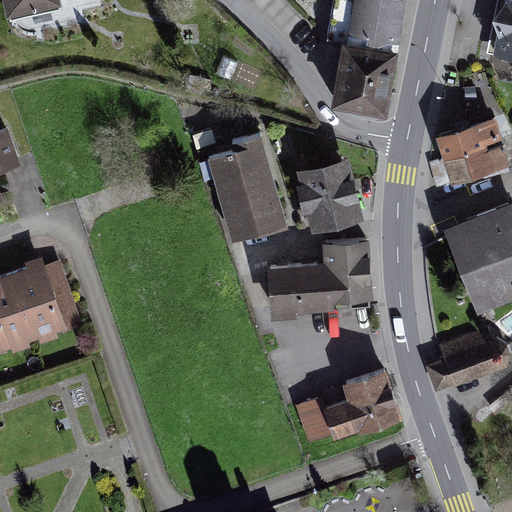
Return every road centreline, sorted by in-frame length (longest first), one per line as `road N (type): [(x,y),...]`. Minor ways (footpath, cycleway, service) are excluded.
road 1 (residential): [(159,511),(60,221)]
road 2 (secondary): [(431,434),(408,361),(396,276),(404,142)]
road 3 (residential): [(228,0),(286,49),(337,122),(404,142)]
road 4 (residential): [(431,434),(213,511)]
road 5 (unknown): [(238,248),(261,311),(282,339),(302,344),(403,323)]
road 6 (secondary): [(404,142),(434,0)]
